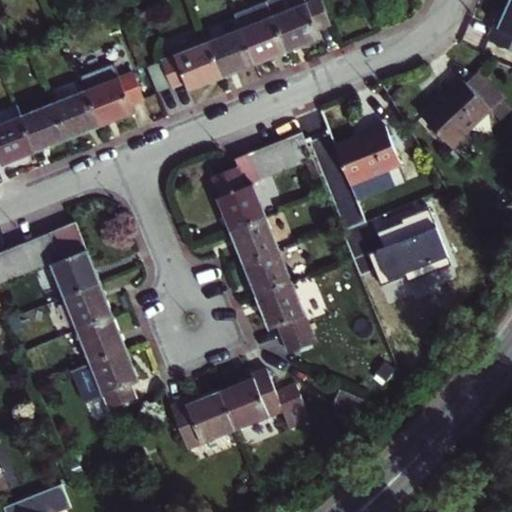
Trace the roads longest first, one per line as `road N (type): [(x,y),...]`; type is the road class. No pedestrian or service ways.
road 1 (residential): [(129,157),(420,40),(452,0)]
road 2 (residential): [(129,157),(191,320)]
road 3 (residential): [(0,210),(129,157)]
road 4 (secondary): [(443,429),(348,511)]
